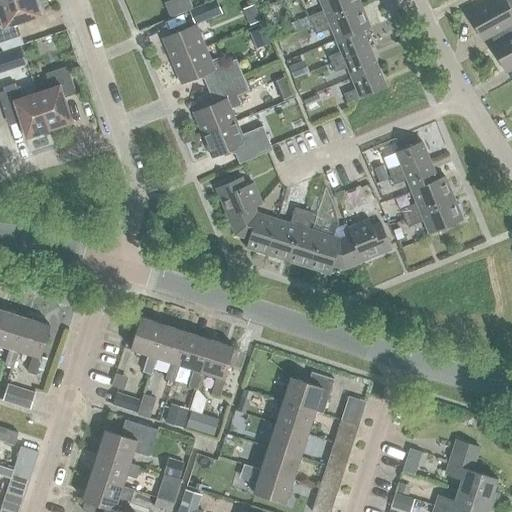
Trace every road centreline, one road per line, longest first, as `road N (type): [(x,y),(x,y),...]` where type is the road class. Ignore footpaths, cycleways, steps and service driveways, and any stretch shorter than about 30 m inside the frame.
road 1 (residential): [(112,265),(401,358)]
road 2 (residential): [(33,511),(112,265)]
road 3 (residential): [(511,166),(415,0)]
road 4 (residential): [(353,511),(401,358)]
road 5 (residential): [(122,137),(76,0)]
road 6 (residential): [(112,265),(136,185),(122,137)]
road 7 (residential): [(0,173),(122,137)]
